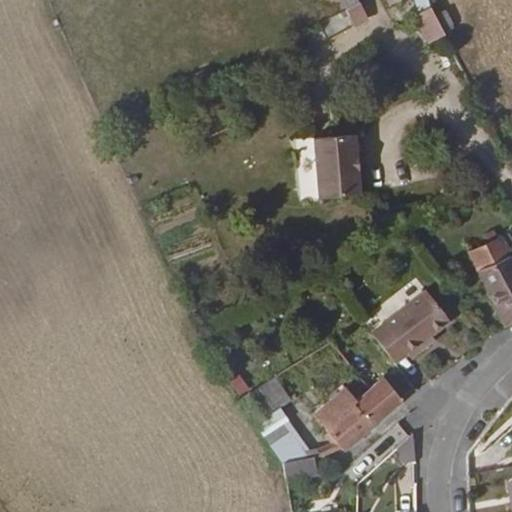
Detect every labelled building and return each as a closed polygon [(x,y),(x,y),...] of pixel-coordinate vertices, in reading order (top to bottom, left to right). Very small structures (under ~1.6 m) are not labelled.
[(358,2),(357,0),(337,0),(342,9),(358,2)] [(419,43),(434,34),(420,8),(405,16),(419,43)] [(316,135),(319,196),(364,194),(361,133),(316,135)] [(463,251),(497,326),(511,315),(511,280),(505,262),(507,260),(496,235),(463,251)] [(326,278),(309,285),(322,304),(338,293),(326,278)] [(422,292),(368,332),(390,362),(401,354),(405,358),(420,348),(416,343),(427,335),(445,322),(422,292)] [(430,340),(427,335),(416,343),(420,348),(430,340)] [(247,416),(275,397),(284,391),(272,371),(235,399),(247,416)] [(376,375),(363,387),(348,401),(336,388),(308,413),(340,447),(396,400),(376,375)] [(247,416),(257,429),(283,411),(275,397),(247,416)] [(113,419),(73,420),(75,480),(115,479),(113,419)] [(311,454),(283,463),(285,474),(314,468),(311,454)]
